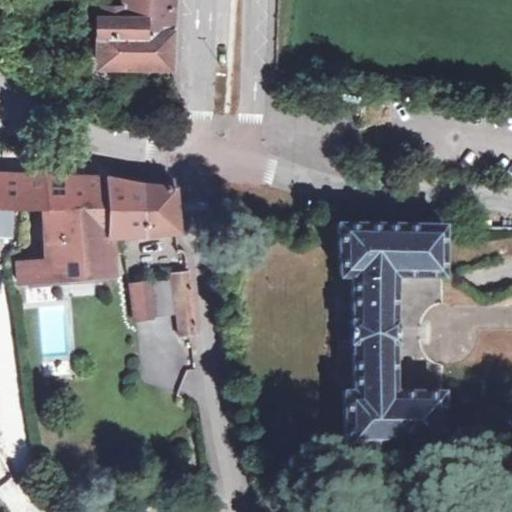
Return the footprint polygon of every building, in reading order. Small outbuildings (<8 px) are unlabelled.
[(135,16),(101,17),(98,64),(172,65),(172,28),(174,0),(136,0),(136,6),(135,16)] [(135,16),(136,6),(101,6),(101,17),(135,16)] [(328,108),(328,100),(308,99),(308,117),(346,119),(346,108),(328,108)] [(0,211),(7,212),(17,212),(42,212),(45,257),(16,259),(18,282),(112,276),(111,238),(177,232),(173,179),(140,177),(140,185),(108,181),(0,175),(0,211)] [(340,276),(351,276),(352,391),(344,392),(344,445),(440,444),(441,391),(392,392),(393,276),(442,276),(443,226),(340,225),(340,276)] [(180,336),(196,334),(188,277),(172,279),(176,314),(180,336)] [(146,283),(151,318),(176,314),(172,279),(146,283)] [(130,285),(135,320),(151,318),(146,283),(131,285),(130,285)]
